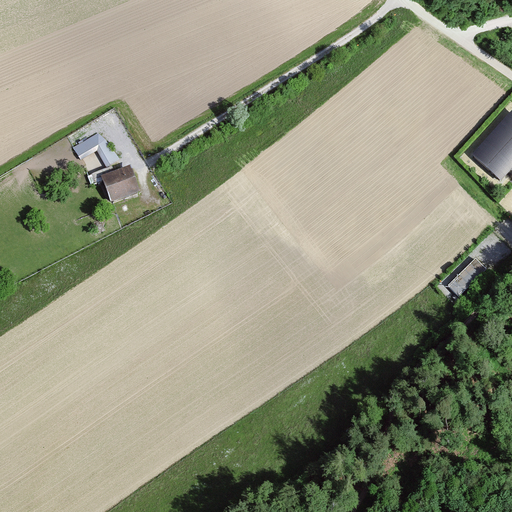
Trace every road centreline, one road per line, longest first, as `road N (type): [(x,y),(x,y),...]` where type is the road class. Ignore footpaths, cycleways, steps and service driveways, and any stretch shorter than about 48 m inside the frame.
road 1 (track): [(511,272),(398,389),(386,444),(348,511)]
road 2 (unclassified): [(511,75),(408,0)]
